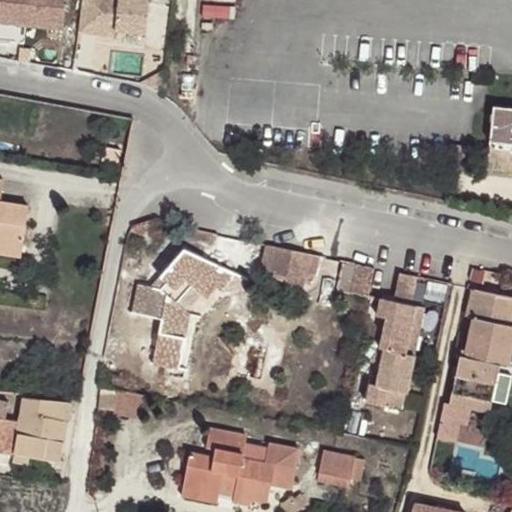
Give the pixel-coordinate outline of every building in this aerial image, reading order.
[(0,0),(0,21),(63,28),(65,0),(0,0)] [(148,0),(81,0),(78,31),(115,34),(116,29),(146,32),(148,0)] [(511,106),(493,105),(490,138),(511,140),(511,144),(511,148),(511,106)] [(119,148),(105,146),(102,159),(116,162),(119,148)] [(0,240),(23,244),(28,203),(1,199),(3,179),(0,178),(0,240)] [(0,250),(21,254),(23,244),(0,240),(0,250)] [(319,253),(269,244),(263,267),(300,286),(302,274),(316,271),(319,253)] [(193,284),(201,292),(206,297),(217,284),(230,269),(185,248),(161,276),(166,280),(162,286),(138,282),(133,310),(163,315),(155,361),(176,365),(185,320),(187,308),(177,301),(193,284)] [(375,265),(360,262),(354,291),(370,294),(375,265)] [(230,269),(217,284),(221,288),(236,272),(230,269)] [(408,350),(417,304),(411,303),(417,274),(399,271),(393,298),(381,297),(377,314),(386,316),(381,346),(383,348),(380,363),(377,381),(370,380),(368,398),(388,402),(392,386),(407,389),(415,350),(408,350)] [(187,308),(201,292),(193,284),(177,301),(187,308)] [(511,321),(511,292),(483,287),(477,285),(470,313),(476,315),(511,321)] [(424,304),(417,304),(408,350),(415,350),(424,304)] [(509,365),(511,352),(511,321),(476,315),(468,353),(462,352),(454,389),(495,398),(503,363),(509,365)] [(194,321),(185,320),(176,365),(186,367),(194,321)] [(284,367),(288,322),(273,321),(269,366),(284,367)] [(383,348),(381,346),(372,357),(380,363),(383,348)] [(99,406),(114,409),(118,391),(119,385),(103,382),(99,406)] [(404,406),(407,389),(392,386),(388,402),(404,406)] [(452,401),(493,410),(495,398),(454,389),(452,401)] [(114,409),(114,411),(140,417),(144,396),(118,391),(114,409)] [(69,401),(22,397),(19,420),(14,452),(29,455),(60,461),(69,401)] [(14,452),(19,420),(6,418),(8,400),(0,398),(0,449),(7,450),(14,452)] [(190,452),(184,485),(219,491),(221,484),(237,486),(234,494),(234,499),(251,503),(252,498),(267,501),(270,483),(290,488),(296,447),(268,442),(267,446),(265,460),(242,456),(245,442),(246,434),(211,429),(208,446),(216,446),(214,457),(190,452)] [(267,446),(245,442),(242,456),(265,460),(267,446)] [(355,457),(323,450),(320,471),(351,477),(355,457)] [(14,452),(13,460),(28,463),(29,455),(14,452)] [(364,458),(355,457),(351,477),(361,479),(364,458)] [(351,477),(320,471),(318,480),(349,485),(351,477)] [(221,484),(219,491),(234,494),(237,486),(221,484)] [(219,491),(184,485),(182,495),(218,501),(219,491)] [(301,492),(294,497),(301,505),(307,501),(301,492)] [(287,511),(301,505),(294,497),(293,495),(281,504),(287,511)] [(416,500),(413,511),(466,511),(467,510),(416,500)]
